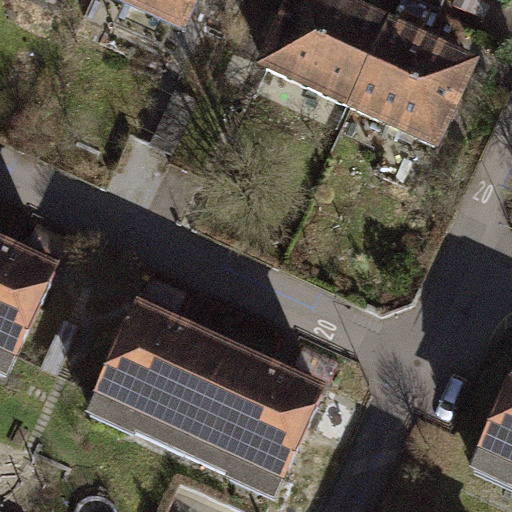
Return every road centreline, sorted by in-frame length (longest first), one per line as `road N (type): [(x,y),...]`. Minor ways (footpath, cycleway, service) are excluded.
road 1 (residential): [(0,167),(423,360)]
road 2 (residential): [(353,511),(423,360)]
